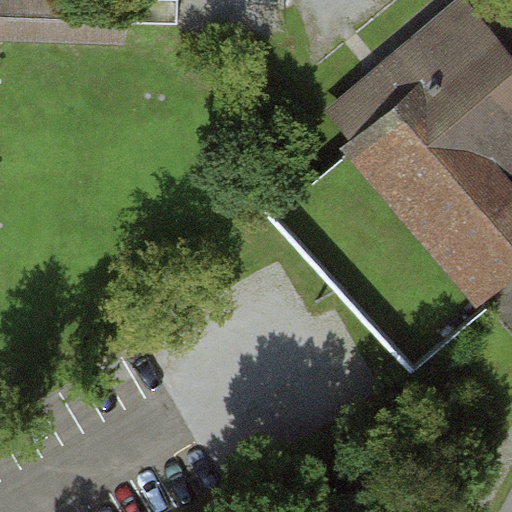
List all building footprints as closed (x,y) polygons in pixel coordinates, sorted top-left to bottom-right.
[(0,0),(0,32),(123,36),(124,22),(124,0),(0,0)] [(159,0),(124,0),(124,22),(159,23),(159,0)] [(511,67),(459,6),(329,118),(356,150),(489,304),(511,284),(511,67)] [(306,190),(284,216),(309,237),(331,211),(306,190)] [(412,363),(439,343),(402,291),(374,311),(412,363)]
